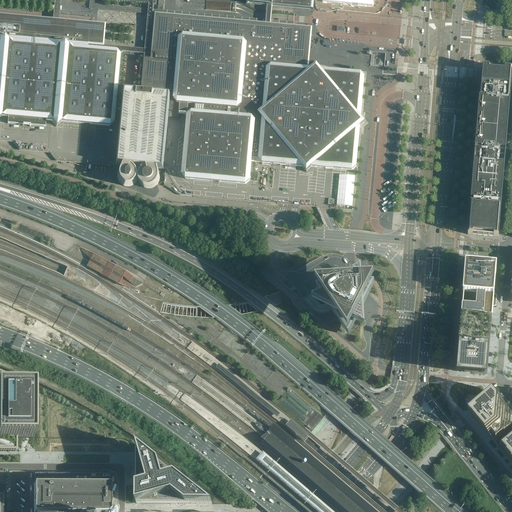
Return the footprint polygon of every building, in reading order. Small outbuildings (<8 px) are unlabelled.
[(157,170),(156,169),(155,169),(159,169),(161,169),(161,170),(164,170),(165,170),(165,176),(164,186),(180,195),(277,204),(299,206),(300,206),(317,208),(323,208),(330,209),(354,211),(358,170),(361,129),(363,130),(364,130),(364,127),(368,124),(365,120),(365,117),(362,117),(366,73),(322,69),(322,67),(322,66),(320,66),(316,62),(312,65),(310,65),(309,65),(312,28),(295,26),(295,24),(296,23),(163,11),(163,0),(158,0),(158,10),(153,10),(153,15),(152,28),(151,33),(151,35),(157,36),(155,51),(155,55),(155,60),(149,60),(144,59),(143,69),(142,69),(140,69),(140,77),(141,77),(143,77),(142,89),(150,89),(150,92),(170,93),(169,96),(154,95),(129,93),(122,92),(121,97),(119,124),(118,135),(114,135),(112,157),(110,157),(113,123),(115,97),(117,97),(121,52),(116,52),(87,49),(87,47),(87,45),(103,46),(105,25),(59,20),(58,24),(52,24),(53,20),(0,14),(0,141),(12,143),(19,151),(49,153),(56,162),(111,167),(111,165),(115,165),(123,166),(118,179),(119,181),(120,182),(121,183),(122,184),(123,185),(124,186),(126,186),(128,186),(129,186),(131,186),(132,185),(133,184),(135,183),(136,182),(136,181),(137,179),(137,178),(138,176),(137,175),(137,173),(137,172),(136,170),(135,169),(134,168),(132,167),(131,167),(129,166),(132,167),(132,166),(146,167),(146,168),(147,168),(145,168),(144,169),(143,170),(141,172),(140,173),(140,175),(139,176),(139,178),(139,180),(139,182),(140,183),(141,185),(142,186),(143,188),(144,189),(146,189),(148,190),(150,190),(151,190),(153,190),(155,189),(156,188),(158,187),(159,186),(160,184),(161,183),(161,181),(161,179),(161,177),(161,176),(160,174),(160,173),(158,171),(157,170)] [(52,24),(58,24),(59,20),(59,12),(61,12),(61,8),(60,8),(60,6),(60,0),(54,0),(54,6),(54,7),(52,7),(52,11),(53,12),(53,20),(52,24)] [(313,11),(314,0),(247,0),(247,5),(258,6),(268,7),(271,7),(273,7),(313,11)] [(231,3),(206,1),(206,10),(230,12),(231,10),(231,5),(231,3)] [(473,165),(474,165),(481,166),(489,167),(504,168),(504,166),(505,162),(505,158),(505,156),(505,153),(506,150),(506,146),(507,133),(507,128),(508,125),(508,120),(511,71),(511,70),(481,68),(481,73),(480,87),(477,117),(476,138),(475,145),(475,149),(473,165)] [(474,165),(473,165),(473,173),(472,181),(473,181),(479,182),(495,183),(502,184),(503,184),(503,176),(504,168),(489,167),(481,166),(474,165)] [(503,184),(502,184),(495,183),(479,182),(473,181),(472,181),(472,183),(472,187),(468,233),(468,235),(494,237),(498,237),(498,235),(501,200),(503,184)] [(90,269),(119,284),(126,272),(93,254),(90,259),(86,267),(90,269)] [(462,305),(461,314),(462,314),(469,315),(476,315),(484,316),(492,317),(492,316),(492,315),(492,312),(493,308),(493,307),(495,307),(495,306),(496,306),(497,296),(496,296),(496,295),(494,295),(494,294),(496,266),(496,265),(495,265),(466,263),(465,263),(463,293),(462,299),(462,305)] [(341,286),(315,287),(323,298),(313,304),(335,316),(350,337),(355,326),(365,332),(363,307),(374,284),(362,285),(361,273),(341,286)] [(491,327),(491,326),(487,326),(485,325),(485,324),(486,322),(486,319),(486,318),(492,318),(492,317),(484,316),(476,315),(469,315),(462,314),(461,314),(460,323),(460,332),(459,339),(459,343),(459,344),(459,345),(458,357),(466,358),(465,362),(473,363),(473,366),(480,366),(480,369),(488,369),(489,359),(488,359),(488,357),(489,357),(490,348),(490,347),(490,344),(490,340),(491,336),(491,327)] [(466,358),(458,357),(457,362),(457,365),(457,367),(457,369),(457,370),(456,371),(456,372),(456,373),(456,374),(456,375),(487,377),(487,376),(487,375),(488,374),(488,373),(488,371),(488,369),(480,369),(480,366),(473,366),(473,363),(465,362),(466,358)] [(34,387),(33,387),(33,386),(0,372),(0,451),(17,452),(17,447),(17,442),(17,440),(17,437),(33,438),(33,437),(34,437),(34,436),(34,435),(34,394),(34,387)] [(289,388),(278,402),(305,424),(303,426),(305,428),(315,437),(328,422),(324,418),(321,415),(318,413),(289,388)] [(511,414),(494,393),(473,418),(511,464),(511,414)] [(289,431),(297,437),(302,432),(294,425),(289,421),(284,426),(289,431)] [(254,425),(257,428),(258,430),(260,432),(265,437),(266,436),(268,436),(268,434),(268,433),(263,428),(261,427),(259,426),(255,424),(254,425)] [(305,428),(302,432),(297,437),(293,442),(279,459),(273,466),(270,469),(260,479),(267,484),(266,486),(270,488),(269,489),(271,491),(278,497),(301,470),(302,470),(304,469),(307,466),(307,463),(318,451),(324,444),(315,437),(305,428),(304,428),(305,428)] [(152,457),(137,445),(137,452),(137,462),(137,485),(136,504),(170,504),(212,504),(208,501),(207,500),(184,482),(159,462),(156,460),(152,457)] [(109,511),(109,505),(110,494),(110,480),(110,474),(34,474),(34,485),(34,511),(109,511)]
